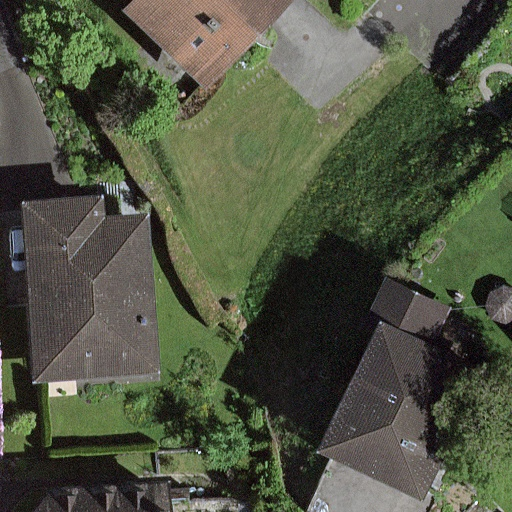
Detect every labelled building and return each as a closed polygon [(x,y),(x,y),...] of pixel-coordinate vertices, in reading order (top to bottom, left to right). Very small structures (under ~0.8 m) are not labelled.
[(293,0),(134,0),(124,11),(207,90),(281,14),(293,0)] [(106,220),(104,197),(21,203),(34,383),(160,374),(148,217),(106,220)] [(460,309),(395,278),(377,315),(396,324),(333,453),(436,502),(498,372),(442,345),(460,309)] [(511,288),(508,287),(496,294),(491,306),(499,318),(511,322),(511,321),(511,288)] [(49,511),(170,511),(169,491),(61,497),(49,511)]
